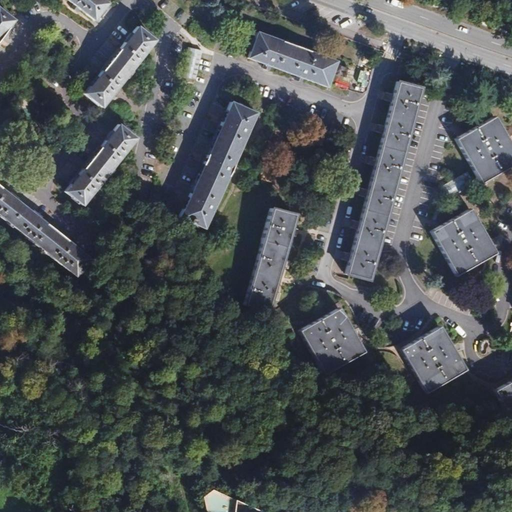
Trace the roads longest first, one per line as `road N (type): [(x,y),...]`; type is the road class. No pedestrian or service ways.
road 1 (primary): [(331,0),(511,65)]
road 2 (primary): [(511,48),(375,0)]
